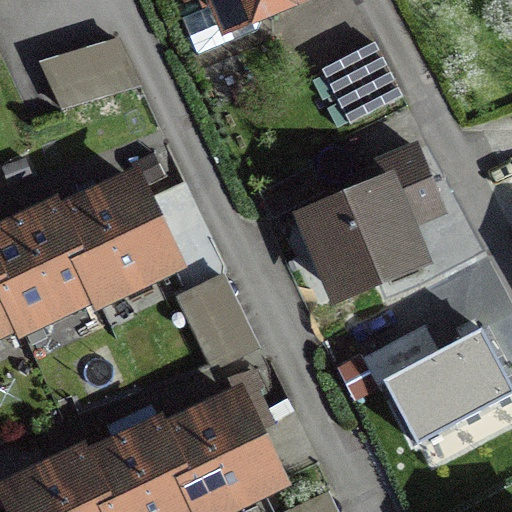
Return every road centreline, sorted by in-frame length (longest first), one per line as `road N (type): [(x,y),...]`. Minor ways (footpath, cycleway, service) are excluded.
road 1 (residential): [(121,0),(365,511)]
road 2 (residential): [(371,0),(511,269)]
